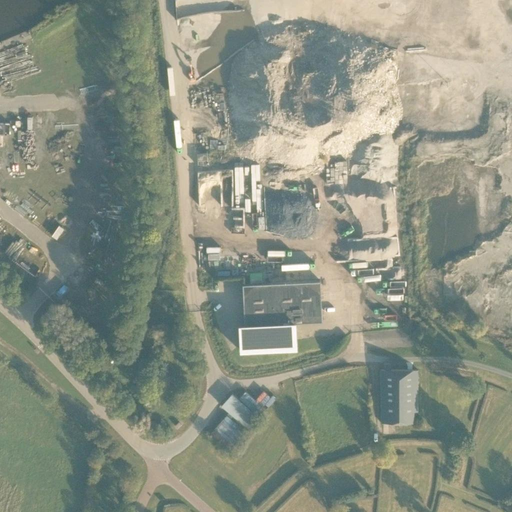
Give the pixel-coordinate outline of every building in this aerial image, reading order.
[(287,32),(316,30),(315,13),(286,15),(287,32)] [(194,85),(194,103),(203,103),(202,85),(194,85)] [(44,127),(44,115),(29,116),(29,128),(44,127)] [(197,154),(198,166),(203,165),(209,165),(208,153),(197,154)] [(239,351),(294,348),(293,323),(320,322),(318,281),(241,285),(243,326),(238,326),(239,351)] [(340,309),(340,303),(328,304),(329,320),(341,319),(340,309)] [(381,424),(414,424),(414,413),(418,413),(417,370),(381,370),(381,424)] [(245,391),(239,398),(257,415),(264,407),(263,406),(270,397),(263,390),(255,400),(245,391)] [(221,405),(248,429),(259,418),(232,394),(221,405)] [(226,415),(210,434),(228,449),(244,430),(226,415)]
